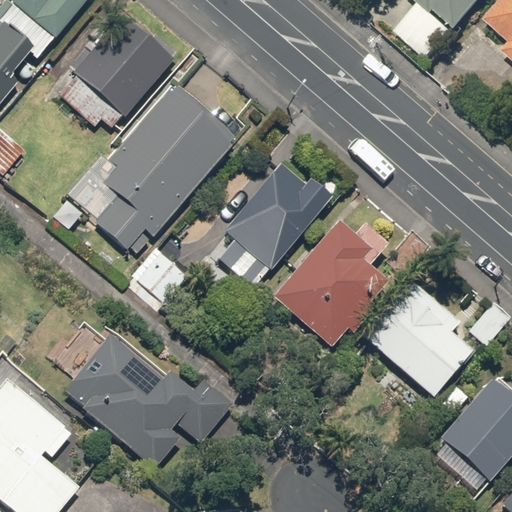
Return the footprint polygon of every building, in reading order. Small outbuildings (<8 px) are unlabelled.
[(0,0),(0,107),(15,90),(7,83),(19,67),(27,74),(86,0),(0,0)] [(484,0),(406,0),(415,7),(394,32),(427,61),(449,35),(452,38),(484,0)] [(511,0),(504,0),(482,29),(507,49),(498,60),(511,70),(511,0)] [(115,23),(53,95),(105,140),(167,68),(115,23)] [(227,149),(165,96),(101,172),(108,178),(96,193),(111,206),(92,228),(132,262),(227,149)] [(0,139),(0,178),(19,156),(0,139)] [(299,193),(274,172),(217,239),(228,248),(214,265),(249,294),(324,206),(303,188),(299,193)] [(349,246),(330,230),(269,304),(329,354),(383,289),(363,273),(382,250),(360,232),(349,246)] [(182,282),(150,254),(128,279),(161,307),(182,282)] [(448,342),(456,332),(405,288),(357,344),(428,405),(467,359),(448,342)] [(226,412),(215,402),(198,387),(186,401),(164,381),(157,389),(105,345),(62,396),(81,412),(77,416),(150,478),(175,449),(165,441),(174,431),(194,449),(226,412)] [(1,384),(0,384),(0,509),(3,511),(59,511),(75,493),(38,463),(61,434),(1,384)] [(469,401),(452,385),(434,405),(451,420),(469,401)] [(484,490),(511,458),(511,402),(508,399),(500,409),(482,393),(434,447),(484,490)] [(511,511),(511,493),(497,511),(511,511)]
